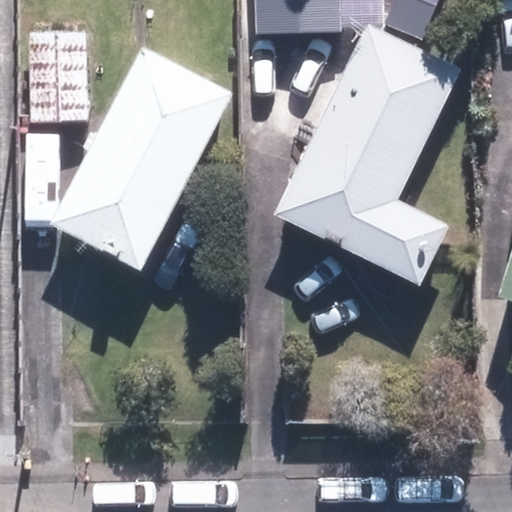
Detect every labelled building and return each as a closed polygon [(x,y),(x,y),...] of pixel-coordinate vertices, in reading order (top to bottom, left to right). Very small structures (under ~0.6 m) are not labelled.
[(250,0),(253,39),(330,35),(328,0),(250,0)] [(431,0),(386,0),(376,22),(413,40),(431,0)] [(451,83),(358,34),(263,214),(408,291),(437,237),(385,210),(451,83)] [(83,38),(20,36),(17,123),(80,125),(83,38)] [(130,275),(223,99),(136,54),(43,229),(130,275)] [(511,221),(488,301),(511,307),(511,221)]
